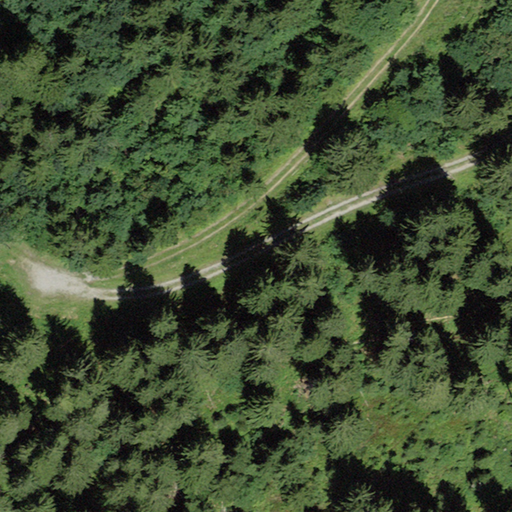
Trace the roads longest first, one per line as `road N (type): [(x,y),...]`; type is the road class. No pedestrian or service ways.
road 1 (track): [(511,143),(332,211),(177,285),(89,289),(52,281),(0,245)]
road 2 (track): [(52,281),(146,262),(202,234),(291,170),(434,0)]
